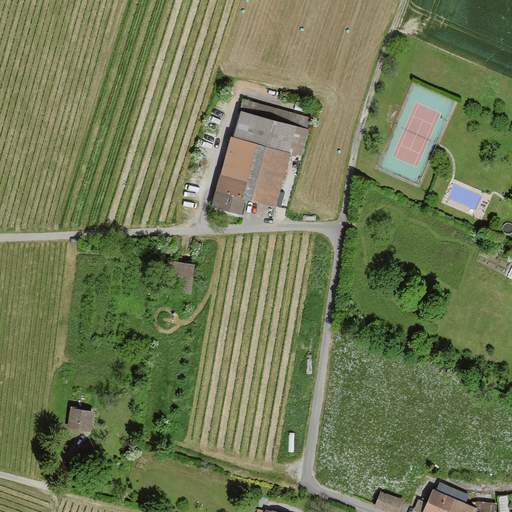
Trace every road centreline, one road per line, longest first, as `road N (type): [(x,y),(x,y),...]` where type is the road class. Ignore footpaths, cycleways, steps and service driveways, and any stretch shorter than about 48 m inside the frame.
road 1 (track): [(342,230),(0,236)]
road 2 (residential): [(375,511),(320,491),(307,474),(342,230)]
road 3 (track): [(342,230),(365,113),(404,0)]
road 4 (track): [(0,475),(139,511)]
